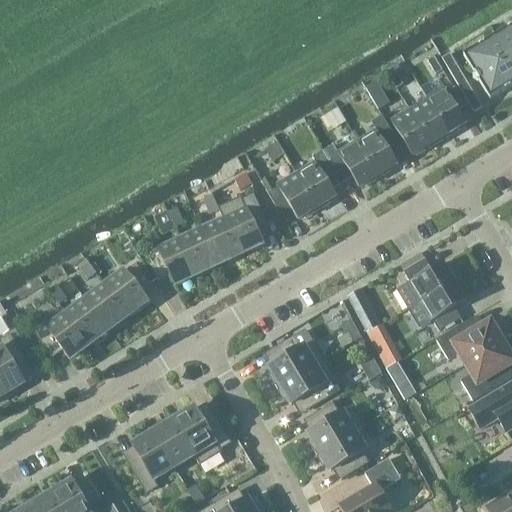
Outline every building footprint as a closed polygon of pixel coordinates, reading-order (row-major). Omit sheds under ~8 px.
[(511,26),(462,56),(489,101),(511,86),(511,26)] [(449,55),(441,60),(473,113),(481,108),(449,55)] [(394,72),(388,76),(390,80),(396,90),(403,86),(401,83),(397,76),(394,72)] [(365,90),(378,112),(389,105),(376,83),(365,90)] [(453,88),(446,93),(457,112),(464,107),(453,88)] [(444,91),(426,102),(448,138),(464,128),(462,126),(465,124),(457,112),(446,93),(444,91)] [(448,138),(426,102),(408,112),(430,148),(448,138)] [(430,148),(408,112),(390,123),(411,157),(414,155),(415,157),(430,148)] [(371,123),(376,132),(357,143),(378,179),(391,171),(390,169),(396,165),(390,155),(400,149),(381,117),(371,123)] [(378,179),(357,143),(341,153),(340,151),(336,153),(332,146),(322,152),(341,184),(351,178),(358,188),(364,185),(365,187),(378,179)] [(341,184),(322,152),(312,158),(315,164),(296,175),(317,211),(330,203),(329,201),(335,197),(331,190),(341,184)] [(239,182),(255,174),(251,164),(235,171),(239,182)] [(304,219),(317,211),(296,175),(276,187),(277,188),(267,195),(280,216),(290,210),(297,220),(303,216),(304,219)] [(216,209),(221,220),(222,220),(239,256),(261,245),(256,235),(267,229),(252,197),(241,202),(239,198),(216,209)] [(222,220),(221,220),(200,230),(217,266),(239,256),(222,220)] [(217,266),(200,230),(178,240),(195,276),(217,266)] [(195,276),(178,240),(156,250),(158,254),(147,259),(157,281),(168,276),(173,287),(195,276)] [(92,253),(80,259),(87,271),(98,264),(92,253)] [(408,283),(396,291),(408,310),(454,282),(447,269),(444,271),(441,264),(430,271),(424,260),(402,273),(408,283)] [(51,284),(57,295),(81,283),(70,262),(59,267),(64,278),(51,284)] [(122,270),(102,285),(126,318),(146,303),(139,293),(140,292),(148,286),(134,267),(125,274),(122,270)] [(454,282),(408,310),(419,329),(431,322),(437,333),(459,320),(453,309),(463,303),(460,297),(462,295),(454,282)] [(126,318),(102,285),(83,300),(107,332),(126,318)] [(359,291),(347,298),(354,312),(366,305),(359,291)] [(107,332),(83,300),(64,314),(88,346),(107,332)] [(88,346),(64,314),(44,329),(42,326),(32,333),(51,359),(61,352),(68,361),(88,346)] [(6,317),(0,320),(0,330),(3,336),(4,335),(14,329),(6,317)] [(457,356),(464,366),(501,343),(489,323),(479,329),(473,319),(435,341),(447,362),(457,356)] [(0,390),(5,399),(19,391),(17,388),(23,384),(17,375),(27,369),(9,338),(0,343),(0,390)] [(267,376),(275,389),(323,361),(312,341),(298,350),(292,339),(271,352),(278,362),(267,368),(270,374),(267,376)] [(511,364),(511,361),(501,343),(464,366),(470,376),(460,382),(472,403),(510,380),(503,370),(511,364)] [(392,351),(378,358),(385,370),(398,363),(392,351)] [(335,381),(323,361),(275,389),(283,403),(287,401),(290,407),(300,401),(306,411),(338,393),(332,383),(335,381)] [(406,382),(396,388),(404,402),(414,396),(406,382)] [(511,384),(467,410),(479,431),(496,421),(505,434),(511,430),(511,384)] [(306,442),(315,456),(349,435),(363,427),(351,407),(337,416),(331,405),(311,418),(317,428),(307,434),(310,440),(306,442)] [(190,454),(194,461),(199,468),(220,454),(219,451),(229,445),(210,414),(200,419),(194,410),(173,422),(191,453),(190,454)] [(295,429),(310,422),(305,412),(290,419),(295,429)] [(174,472),(194,461),(190,454),(191,453),(173,422),(152,435),(174,472)] [(174,472),(152,435),(131,448),(136,457),(126,463),(143,491),(174,472)] [(367,465),(349,435),(315,456),(323,470),(326,467),(330,473),(340,467),(346,477),(367,465)] [(341,511),(390,511),(379,493),(400,481),(388,461),(364,475),(371,487),(339,507),(341,511)] [(71,483),(50,496),(59,511),(101,511),(87,488),(77,494),(71,483)] [(511,511),(511,494),(485,510),(486,511),(511,511)] [(59,511),(50,496),(29,509),(30,511),(59,511)] [(256,511),(252,504),(249,507),(246,501),(235,507),(229,497),(204,511),(256,511)] [(160,508),(161,511),(176,511),(171,502),(160,508)]
